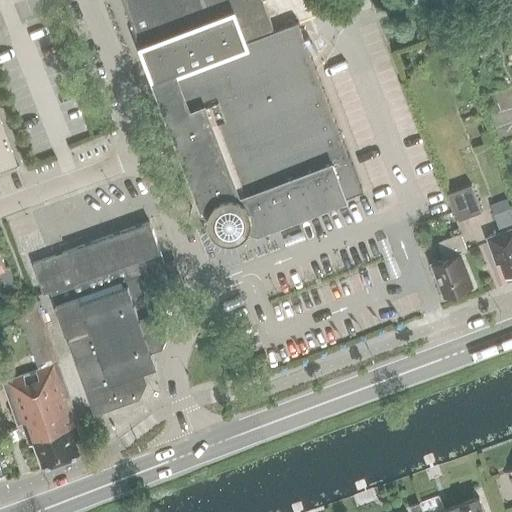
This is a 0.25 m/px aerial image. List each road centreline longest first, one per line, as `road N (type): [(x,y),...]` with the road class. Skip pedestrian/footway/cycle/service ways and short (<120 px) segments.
road 1 (secondary): [(197,450),(511,332)]
road 2 (residential): [(197,450),(172,370),(197,301),(197,276),(147,149)]
road 3 (secondary): [(35,511),(197,450)]
road 4 (residential): [(147,149),(85,0)]
road 5 (residential): [(147,149),(0,202)]
